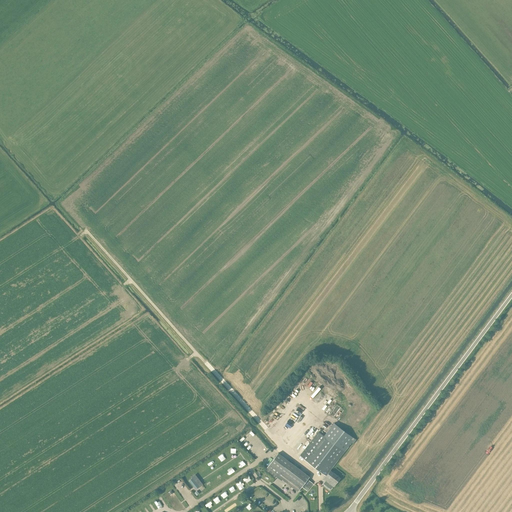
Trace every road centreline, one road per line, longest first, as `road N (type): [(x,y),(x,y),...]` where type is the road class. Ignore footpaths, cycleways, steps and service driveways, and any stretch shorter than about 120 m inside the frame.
road 1 (track): [(280,444),(88,232),(79,237)]
road 2 (unclassified): [(348,511),(511,294)]
